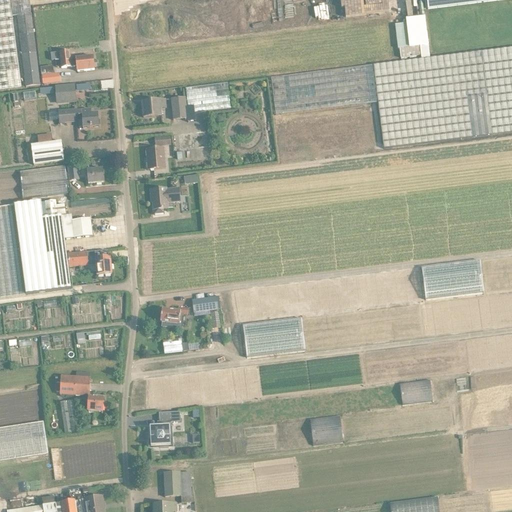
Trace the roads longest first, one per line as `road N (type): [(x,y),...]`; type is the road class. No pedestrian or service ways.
road 1 (unclassified): [(126,511),(139,299),(114,0)]
road 2 (unknown): [(133,380),(511,328)]
road 3 (track): [(0,302),(138,286)]
